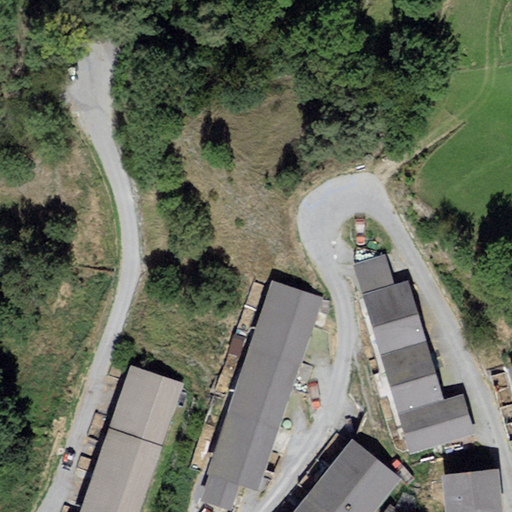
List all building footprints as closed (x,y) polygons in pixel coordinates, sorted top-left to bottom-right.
[(410,450),(470,432),(460,399),(441,405),(405,284),(393,287),(384,257),(354,266),(410,450)] [(213,474),(205,499),(226,506),(235,480),(256,487),(318,302),(271,286),(208,473),(213,474)] [(134,511),(178,386),(131,369),(81,511),(134,511)] [(351,443),(297,511),(371,511),(397,479),(351,443)] [(498,511),(494,471),(445,476),(448,511),(498,511)]
